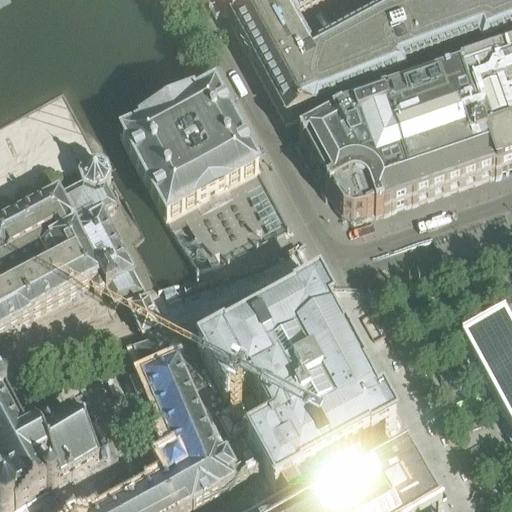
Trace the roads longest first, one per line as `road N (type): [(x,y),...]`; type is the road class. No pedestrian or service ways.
road 1 (residential): [(511,197),(335,257),(272,148)]
road 2 (residential): [(511,55),(272,148)]
road 3 (residential): [(272,148),(191,0)]
